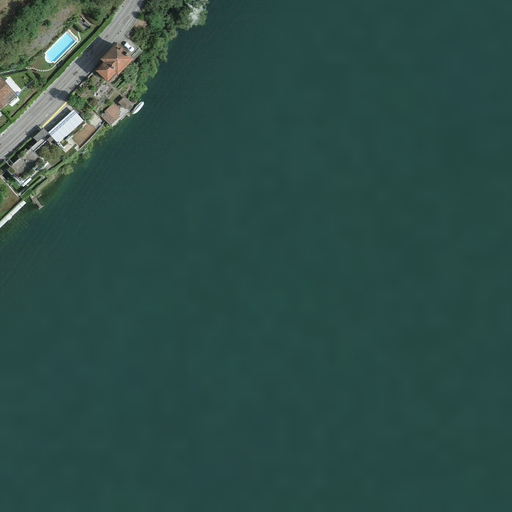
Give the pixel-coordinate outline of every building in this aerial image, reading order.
[(105,64),(99,71),(107,79),(115,71),(117,73),(131,59),(129,57),(137,49),(126,38),(119,46),(116,44),(101,60),(105,64)] [(0,113),(16,99),(0,78),(0,113)] [(84,122),(73,111),(70,101),(37,132),(42,136),(34,143),(40,149),(46,142),(49,145),(53,142),(57,146),(59,143),(63,148),(68,143),(64,140),(71,133),(73,135),(82,127),(81,125),(84,122)] [(119,111),(113,105),(102,116),(110,125),(118,117),(115,115),(119,111)] [(40,158),(31,148),(28,152),(26,149),(18,156),(20,159),(8,170),(21,185),(28,179),(25,175),(37,165),(40,169),(48,162),(43,156),(40,158)]
